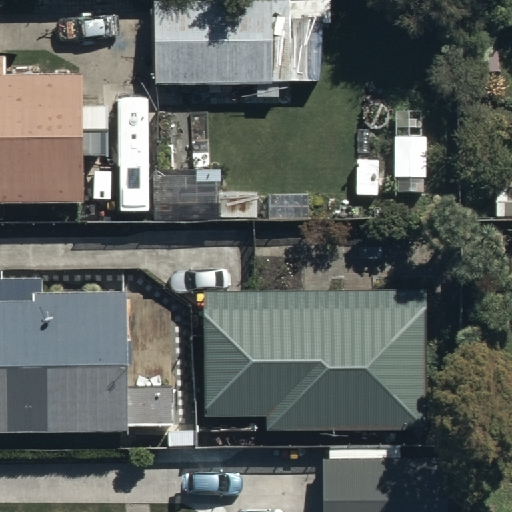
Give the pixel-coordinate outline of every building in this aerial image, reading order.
[(320,77),(319,21),(332,20),(331,0),(154,0),(156,79),(259,78),(320,77)] [(0,194),(82,195),(82,68),(8,68),(8,51),(0,50),(0,194)] [(118,112),(118,193),(160,193),(160,112),(118,112)] [(0,270),(0,423),(126,424),(126,418),(171,418),(171,379),(129,379),(130,283),(42,283),(42,271),(0,270)] [(426,284),(205,284),(205,410),(269,410),(270,423),(425,423),(426,284)] [(461,511),(461,453),(323,453),(323,511),(461,511)]
